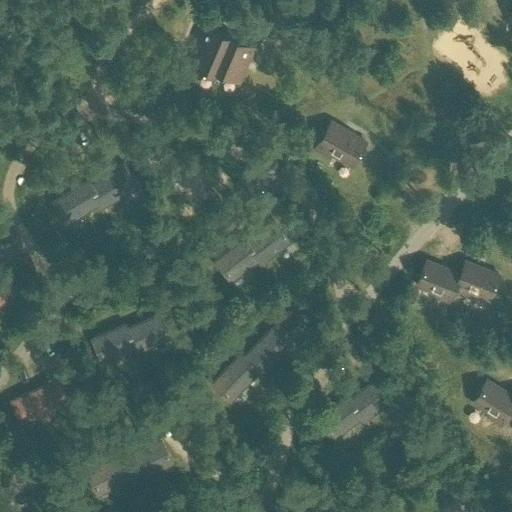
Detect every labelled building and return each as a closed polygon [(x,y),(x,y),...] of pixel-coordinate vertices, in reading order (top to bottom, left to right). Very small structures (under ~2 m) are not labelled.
[(198,37),(187,63),(194,66),(213,74),(214,70),(228,37),(198,25),(193,35),(194,35),(198,37)] [(228,37),(214,70),(233,78),(239,80),(244,68),(247,60),(248,60),(252,62),(257,50),(228,37)] [(330,121),(313,150),(328,158),(331,154),(333,155),(351,165),(365,141),(346,130),(345,130),(343,128),(330,121)] [(90,184),(100,202),(102,206),(137,185),(123,163),(90,184)] [(100,202),(90,184),(87,180),(53,201),(66,223),(100,202)] [(246,242),(258,259),(261,262),(289,241),(274,221),(246,242)] [(258,259),(246,242),(243,238),(215,259),(230,280),(258,259)] [(456,284),(458,273),(425,260),(415,282),(436,291),(434,298),(447,304),(456,284)] [(458,273),(456,284),(488,298),(498,276),(463,261),(458,273)] [(0,302),(13,292),(0,277),(0,302)] [(127,328),(134,347),(136,351),(169,337),(158,314),(127,328)] [(134,347),(127,328),(125,323),(92,338),(103,361),(134,347)] [(243,356),(258,371),(261,374),(289,345),(271,327),(243,356)] [(258,371),(243,356),(240,353),(212,382),(230,400),(258,371)] [(349,399),(361,416),(364,420),(392,398),(376,378),(349,399)] [(509,414),(511,406),(511,394),(487,378),(472,400),(492,413),(488,417),(501,426),(509,414)] [(11,400),(22,423),(67,403),(57,379),(11,400)] [(361,416),(349,399),(346,395),(318,418),(334,438),(361,416)] [(125,457),(133,476),(135,480),(171,462),(160,439),(125,457)] [(133,476),(125,457),(123,453),(87,471),(98,494),(133,476)]
